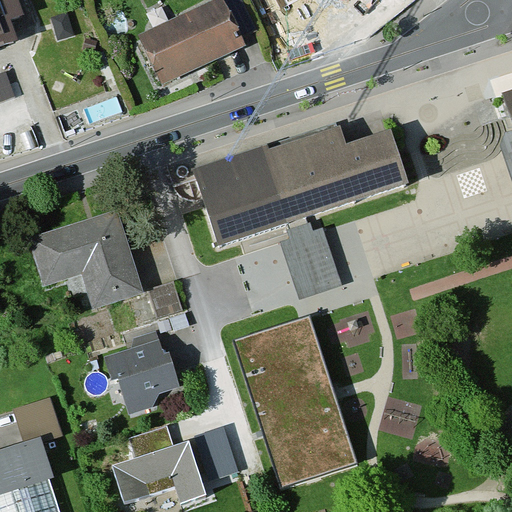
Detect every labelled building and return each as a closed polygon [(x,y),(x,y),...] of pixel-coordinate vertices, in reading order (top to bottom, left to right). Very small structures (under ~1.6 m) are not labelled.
[(19,27),(8,0),(0,0),(0,53),(11,50),(5,33),(19,27)] [(213,0),(141,35),(164,84),(244,46),(239,35),(254,28),(240,0),(213,0)] [(7,71),(0,73),(0,101),(16,96),(7,71)] [(259,152),(192,174),(217,248),(275,229),(319,215),(406,186),(389,134),(340,150),(334,133),(261,157),(259,152)] [(319,215),(275,229),(299,303),(343,288),(319,215)] [(110,222),(26,249),(41,294),(79,282),(90,317),(136,302),(110,222)] [(171,291),(146,298),(154,324),(179,316),(171,291)] [(356,466),(308,321),(234,346),(281,490),(356,466)] [(156,350),(103,365),(109,388),(118,385),(128,420),(155,413),(152,401),(177,393),(168,362),(160,365),(156,350)] [(15,405),(21,443),(61,437),(55,399),(15,405)] [(200,433),(214,480),(239,472),(225,426),(200,433)] [(55,511),(36,447),(0,458),(0,511),(55,511)] [(187,448),(111,472),(123,509),(173,493),(179,511),(204,502),(187,448)]
